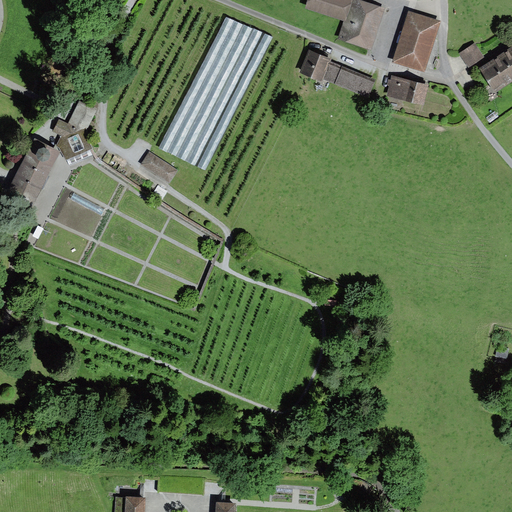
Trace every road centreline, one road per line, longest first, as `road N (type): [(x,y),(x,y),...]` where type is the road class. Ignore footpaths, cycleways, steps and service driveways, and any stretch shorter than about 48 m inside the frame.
road 1 (track): [(134,0),(108,63),(103,138),(223,227),(224,265),(301,297)]
road 2 (track): [(0,457),(338,471),(371,480)]
road 3 (track): [(0,174),(15,200),(0,338)]
